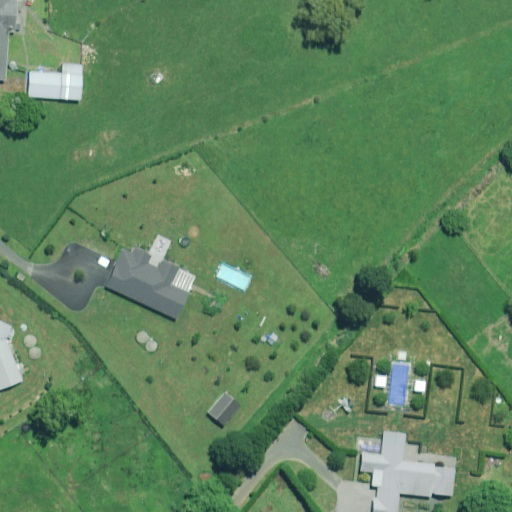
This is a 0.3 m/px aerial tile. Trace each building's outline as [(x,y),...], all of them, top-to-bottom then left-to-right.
[(0,0),(0,80),(4,81),(6,29),(13,29),(14,1),(8,0),(7,0),(0,0)] [(82,66),(63,65),(63,75),(29,73),(28,98),(80,100),(82,66)] [(151,258),(135,250),(132,255),(122,250),(105,287),(176,319),(188,292),(172,285),(178,270),(162,263),(159,270),(147,264),(151,258)] [(0,390),(21,383),(6,341),(12,328),(0,322),(0,390)] [(360,438),(359,452),(357,474),(372,475),(371,487),(379,487),(378,498),(373,497),(371,511),(401,511),(402,507),(398,506),(399,495),(430,498),(431,493),(451,495),(455,459),(418,455),(419,447),(403,446),(404,434),(384,432),(383,440),(360,438)]
